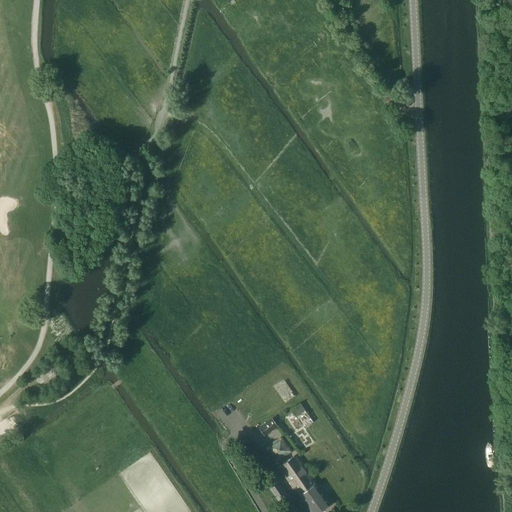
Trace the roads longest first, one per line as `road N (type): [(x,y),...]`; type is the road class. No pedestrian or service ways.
road 1 (unclassified): [(370,511),(420,342),(426,254),(413,0)]
road 2 (track): [(0,400),(65,398),(100,361),(143,180),(131,154),(158,135),(190,0)]
